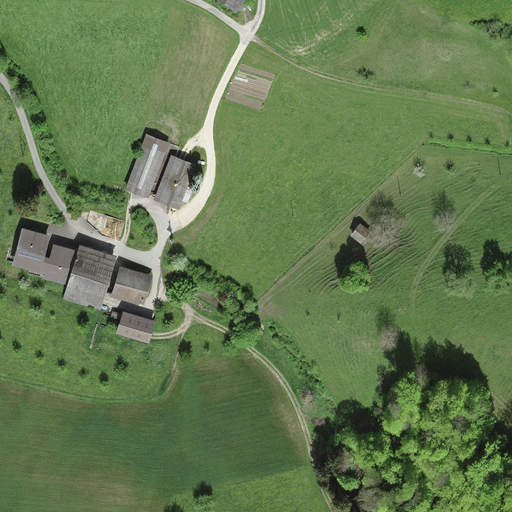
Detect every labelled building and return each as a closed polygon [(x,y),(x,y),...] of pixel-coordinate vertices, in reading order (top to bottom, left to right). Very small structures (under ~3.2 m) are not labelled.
[(196,163),(143,145),(127,189),(180,207),(196,163)] [(370,230),(361,223),(353,234),(361,241),(370,230)] [(48,236),(24,229),(16,261),(48,269),(46,277),(68,283),(64,297),(100,307),(114,255),(79,245),(77,252),(54,246),(51,254),(43,252),(48,236)] [(148,274),(121,266),(113,293),(141,301),(148,274)] [(148,339),(153,322),(122,313),(117,330),(148,339)]
